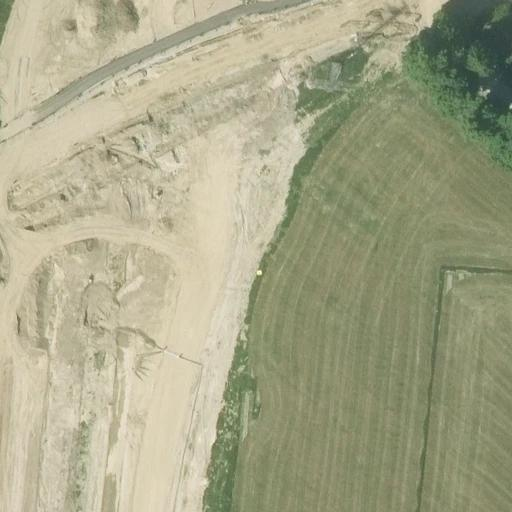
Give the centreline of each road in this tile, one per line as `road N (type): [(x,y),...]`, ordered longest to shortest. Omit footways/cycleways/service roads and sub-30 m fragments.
road 1 (tertiary): [(149,511),(216,207)]
road 2 (tertiary): [(222,64),(402,0)]
road 3 (tertiary): [(186,80),(135,89),(60,132),(44,151)]
road 4 (tertiary): [(44,151),(148,112),(186,80)]
road 5 (tertiary): [(216,207),(229,165),(222,64)]
road 6 (unclassified): [(413,0),(423,21),(511,99)]
road 7 (track): [(9,127),(13,74),(36,0)]
road 8 (tertiary): [(186,80),(216,207)]
